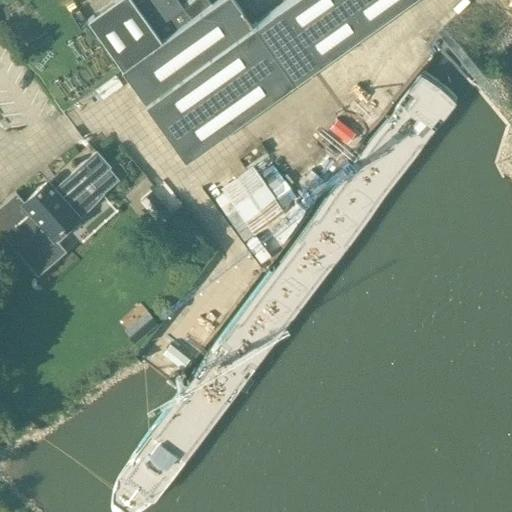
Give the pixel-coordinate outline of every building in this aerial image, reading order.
[(185,156),(402,0),(283,0),(251,23),(234,0),(215,0),(211,3),(209,0),(192,0),(184,8),(178,0),(140,0),(135,4),(132,0),(112,0),(86,18),(185,156)] [(289,175),(310,162),(295,137),(274,149),(289,175)] [(250,174),(214,200),(255,257),(278,241),(273,233),(291,220),(285,211),(300,200),(282,175),(284,174),(263,145),(241,161),(250,174)] [(118,177),(109,167),(96,152),(54,189),(47,181),(24,201),(18,194),(0,210),(0,219),(10,230),(32,211),(53,235),(79,212),(85,210),(95,202),(100,196),(104,190),(118,177)] [(226,175),(206,187),(212,196),(232,184),(226,175)] [(161,224),(185,203),(165,178),(140,200),(161,224)]
